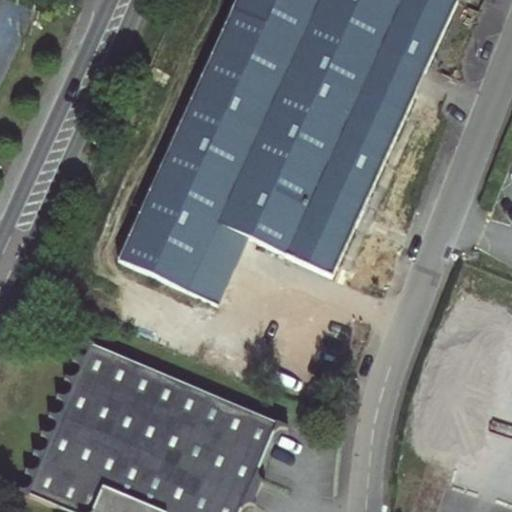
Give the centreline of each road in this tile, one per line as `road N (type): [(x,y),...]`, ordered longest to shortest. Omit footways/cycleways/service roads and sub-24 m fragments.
road 1 (residential): [(369,473),(389,369),(511,53)]
road 2 (primary): [(18,249),(47,225),(143,0)]
road 3 (primary): [(116,0),(11,226),(18,249)]
